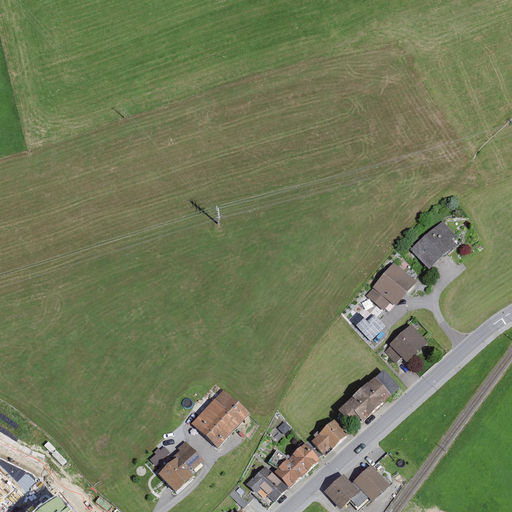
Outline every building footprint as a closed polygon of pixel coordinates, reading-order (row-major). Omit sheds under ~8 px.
[(444,223),(411,250),(430,273),(463,246),(444,223)] [(393,265),(366,297),(385,313),(391,306),(396,311),(418,286),(393,265)] [(353,323),(371,343),(386,330),(374,317),(367,324),(360,316),(353,323)] [(411,326),(385,351),(396,362),(401,357),(407,363),(428,343),(411,326)] [(376,383),(339,416),(351,430),(360,423),(364,428),(393,402),(376,383)] [(192,428),(218,451),(250,417),(223,393),(192,428)] [(334,424),(312,445),(323,457),(330,451),(332,453),(348,438),(334,424)] [(159,478),(177,497),(195,480),(191,476),(205,463),(186,443),(177,451),(180,455),(174,461),(176,463),(159,478)] [(150,461),(157,470),(171,457),(164,449),(150,461)] [(305,449),(275,478),(290,493),(320,465),(305,449)] [(265,469),(247,486),(270,510),(288,493),(265,469)] [(370,469),(354,485),(373,505),(390,490),(370,469)] [(344,479),(325,496),(339,511),(344,511),(361,497),(344,479)] [(242,486),(231,496),(244,510),(255,500),(242,486)]
